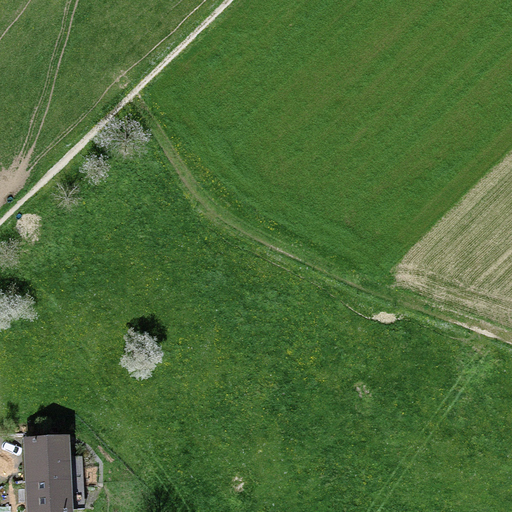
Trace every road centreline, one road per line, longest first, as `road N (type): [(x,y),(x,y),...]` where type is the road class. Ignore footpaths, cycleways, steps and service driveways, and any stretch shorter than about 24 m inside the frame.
road 1 (track): [(511,339),(406,302),(205,202),(133,89)]
road 2 (track): [(0,222),(228,0)]
